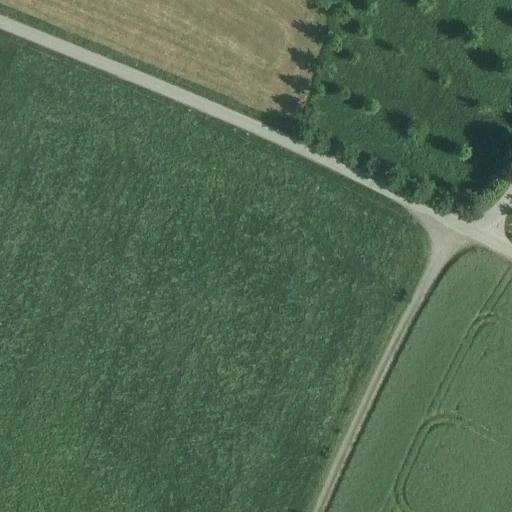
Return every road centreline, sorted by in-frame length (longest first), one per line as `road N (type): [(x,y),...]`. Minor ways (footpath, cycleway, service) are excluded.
road 1 (unclassified): [(0,20),(482,235)]
road 2 (track): [(453,222),(321,511)]
